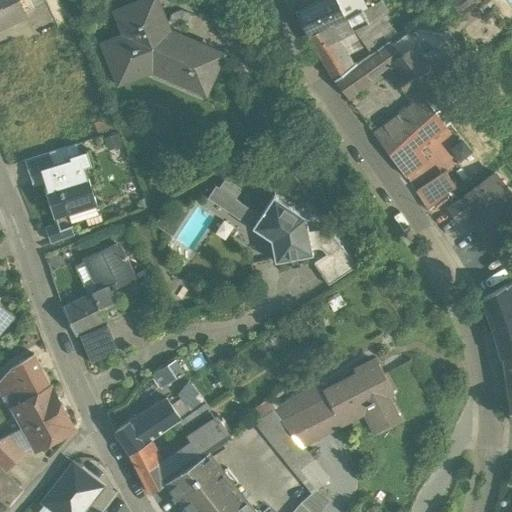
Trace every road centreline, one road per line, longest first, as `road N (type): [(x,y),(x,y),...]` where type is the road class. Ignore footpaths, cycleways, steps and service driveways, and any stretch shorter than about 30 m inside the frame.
road 1 (residential): [(277,0),(326,101),(488,368),(493,443)]
road 2 (residential): [(149,511),(120,473),(0,193)]
